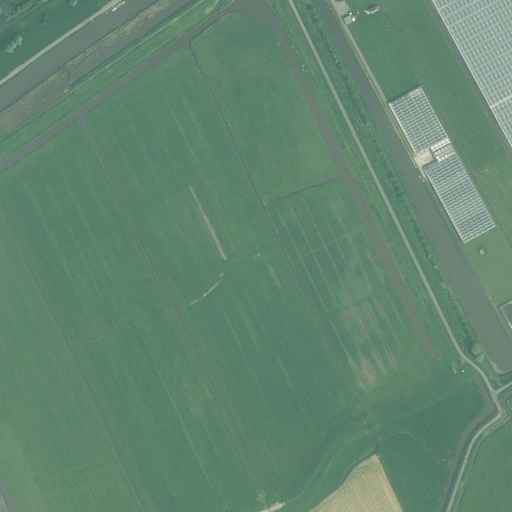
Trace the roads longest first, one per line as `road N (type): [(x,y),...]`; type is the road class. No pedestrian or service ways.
road 1 (track): [(268,511),(302,496),(339,439),(455,385),(464,357)]
road 2 (track): [(409,511),(346,367)]
road 3 (unclassified): [(116,0),(0,83)]
